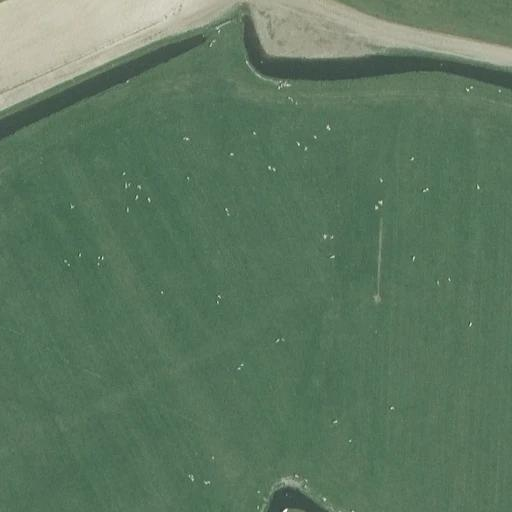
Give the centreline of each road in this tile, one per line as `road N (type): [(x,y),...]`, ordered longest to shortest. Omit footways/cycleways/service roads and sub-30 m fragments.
road 1 (track): [(223,0),(0,100)]
road 2 (track): [(511,57),(296,0)]
